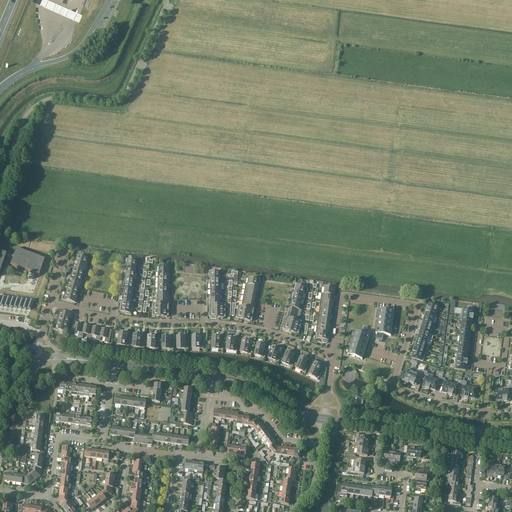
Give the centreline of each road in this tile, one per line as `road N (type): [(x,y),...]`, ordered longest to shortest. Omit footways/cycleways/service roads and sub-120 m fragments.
road 1 (residential): [(333,356),(342,293),(412,303),(394,391),(483,414)]
road 2 (residential): [(333,356),(254,329),(143,322),(51,303)]
road 3 (unclassified): [(20,127),(49,99),(103,103),(126,92),(167,0)]
road 4 (residential): [(320,444),(282,438),(261,411),(210,395)]
